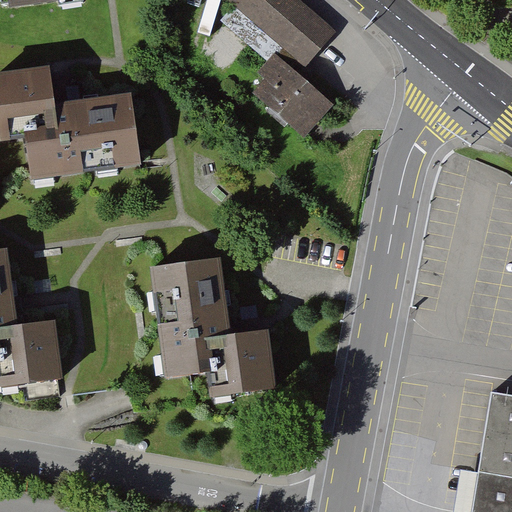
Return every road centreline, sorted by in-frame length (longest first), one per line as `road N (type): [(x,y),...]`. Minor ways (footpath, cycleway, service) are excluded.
road 1 (unclassified): [(467,74),(425,126),(405,168),(341,511)]
road 2 (residential): [(305,511),(0,453)]
